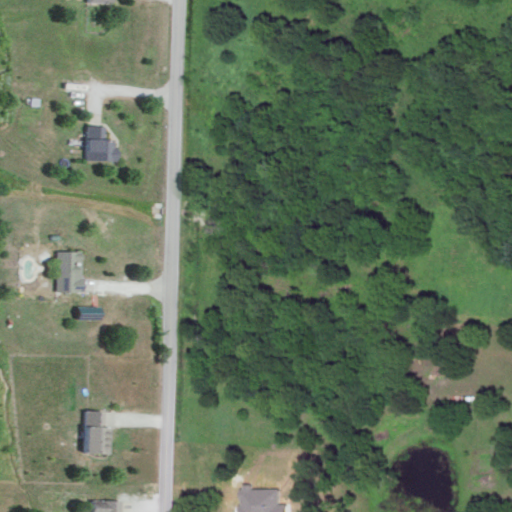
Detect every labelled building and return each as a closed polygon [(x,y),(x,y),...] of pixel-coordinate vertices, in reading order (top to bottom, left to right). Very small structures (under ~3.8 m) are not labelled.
[(103,124),(84,124),(84,159),(114,159),(114,137),(103,137),(103,124)] [(54,250),(55,291),(80,291),(80,250),(54,250)] [(103,410),(84,409),(82,452),(108,453),(109,425),(102,425),(103,410)] [(285,488),(257,487),(257,483),(247,483),(246,511),(292,511),(292,503),(285,503),(285,488)] [(121,511),(121,499),(90,499),(90,511),(121,511)]
